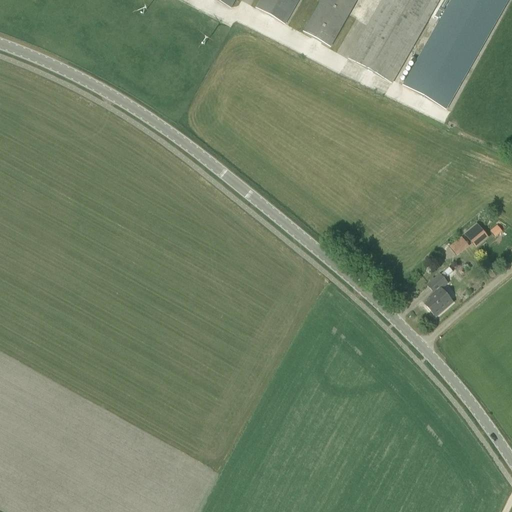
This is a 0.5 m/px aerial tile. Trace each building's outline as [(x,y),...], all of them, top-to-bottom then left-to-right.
[(214,0),(231,9),(235,0),(214,0)] [(285,27),(300,0),(259,0),(255,9),(285,27)] [(330,49),(357,0),(321,0),(303,33),(330,49)] [(440,0),(381,0),(347,60),(392,85),(440,0)] [(446,111),(508,0),(450,0),(402,87),(446,111)] [(475,250),(488,239),(476,224),(463,235),(475,250)] [(494,228),(490,232),(495,238),(499,234),(494,228)] [(442,276),(449,270),(446,266),(439,272),(442,276)] [(435,318),(452,304),(441,290),(447,285),(440,276),(427,286),(434,295),(429,299),(430,301),(425,306),(435,318)]
